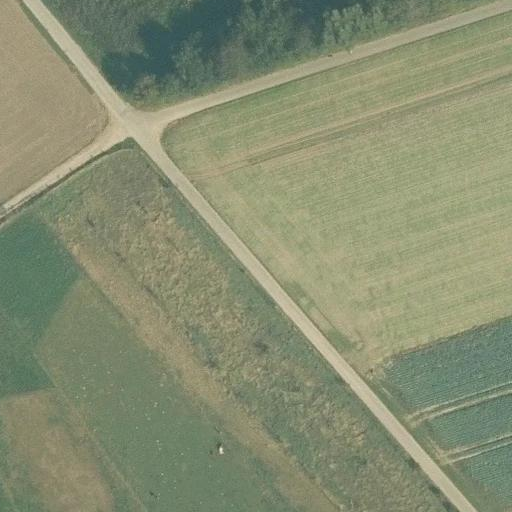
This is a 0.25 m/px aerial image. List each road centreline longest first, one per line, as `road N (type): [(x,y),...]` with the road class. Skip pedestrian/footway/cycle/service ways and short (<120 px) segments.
road 1 (track): [(467,511),(31,0)]
road 2 (unclassified): [(133,127),(511,5)]
road 3 (track): [(0,218),(133,127)]
